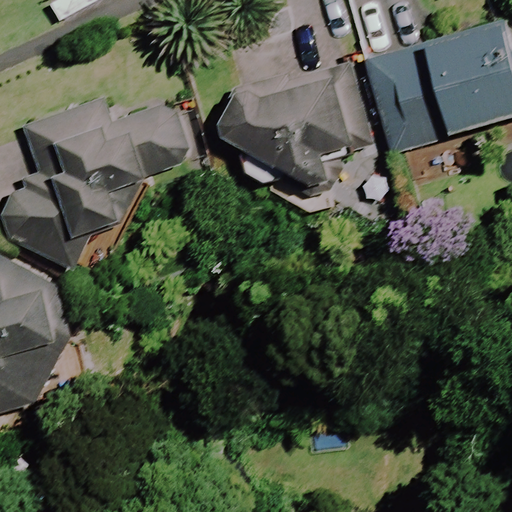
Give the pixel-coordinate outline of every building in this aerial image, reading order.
[(65,0),(61,3),(71,20),(106,0),(65,0)] [(511,127),(511,32),(373,68),(396,157),(511,127)] [(232,151),(251,163),(243,177),(277,196),(285,182),(320,202),(341,197),(332,162),(355,156),(338,87),(223,116),(232,151)] [(75,110),(39,119),(32,133),(42,171),(43,171),(6,244),(116,299),(199,133),(141,104),(139,109),(111,95),(98,121),(75,110)] [(0,420),(47,408),(71,373),(52,297),(15,307),(2,258),(0,258),(0,420)]
